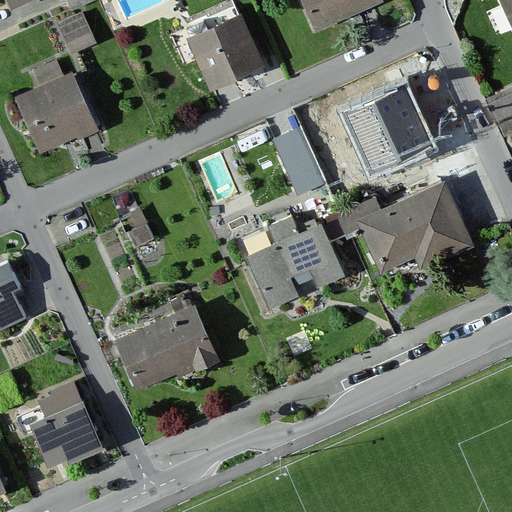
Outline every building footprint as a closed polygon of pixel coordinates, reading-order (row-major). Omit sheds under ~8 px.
[(66,0),(71,10),(92,0),(66,0)] [(303,0),(316,29),(382,1),(381,0),(303,0)] [(511,0),(500,0),(511,26),(511,0)] [(82,12),(57,23),(71,54),(95,43),(82,12)] [(241,17),(189,40),(210,90),(263,67),(241,17)] [(60,55),(37,63),(43,78),(65,69),(60,55)] [(72,75),(17,98),(41,153),(95,130),(72,75)] [(404,78),(339,108),(371,178),(436,149),(404,78)] [(511,87),(486,99),(503,136),(511,132),(511,87)] [(298,113),(319,108),(316,95),(295,101),(298,113)] [(299,129),(275,139),(298,194),(324,183),(299,129)] [(375,199),(339,214),(349,235),(361,230),(380,272),(415,257),(420,268),(471,245),(444,183),(381,210),(375,199)] [(132,247),(153,238),(140,209),(119,218),(132,247)] [(343,278),(321,226),(300,235),(291,216),(268,226),(276,244),(248,256),(270,309),(343,278)] [(8,261),(0,264),(0,329),(25,317),(13,291),(21,288),(8,261)] [(194,308),(118,340),(138,388),(177,372),(180,377),(217,362),(194,308)] [(74,387),(40,402),(47,419),(29,427),(46,467),(99,444),(74,387)]
